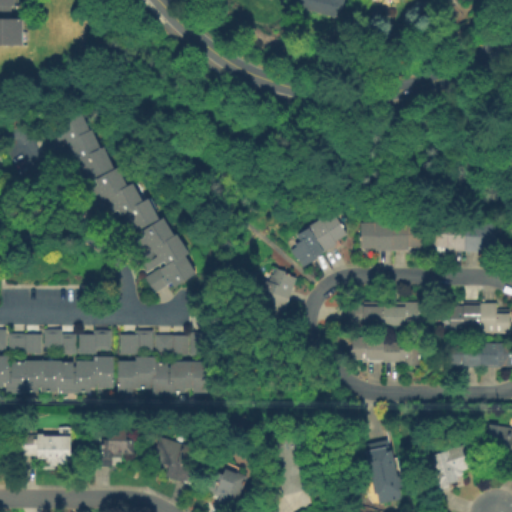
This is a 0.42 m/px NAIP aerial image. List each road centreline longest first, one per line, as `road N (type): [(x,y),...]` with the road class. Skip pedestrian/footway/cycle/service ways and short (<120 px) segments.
road 1 (residential): [(511,285),(480,277),(342,277),(313,297),(305,323),(326,366),(364,396),(480,398),(511,390)]
road 2 (secondary): [(157,0),(199,42),(252,75),(345,93),(417,85),(473,59),(511,29)]
road 3 (residential): [(23,142),(53,197),(121,266),(127,310)]
road 4 (residential): [(0,308),(184,309)]
road 5 (residential): [(158,511),(113,498),(0,498)]
